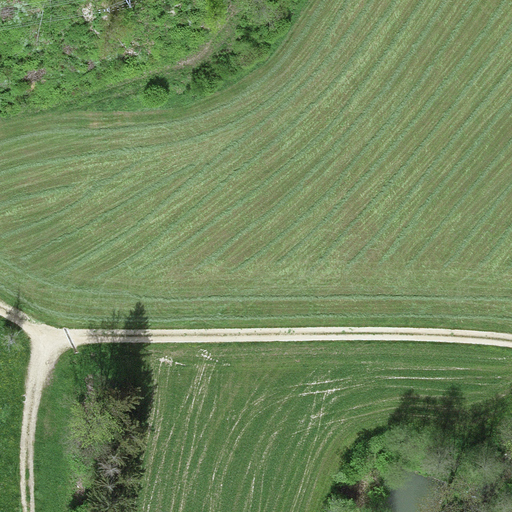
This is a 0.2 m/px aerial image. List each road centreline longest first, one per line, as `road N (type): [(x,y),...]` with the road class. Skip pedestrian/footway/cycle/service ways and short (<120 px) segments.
road 1 (track): [(511,345),(51,335)]
road 2 (track): [(51,335),(33,407),(31,511)]
